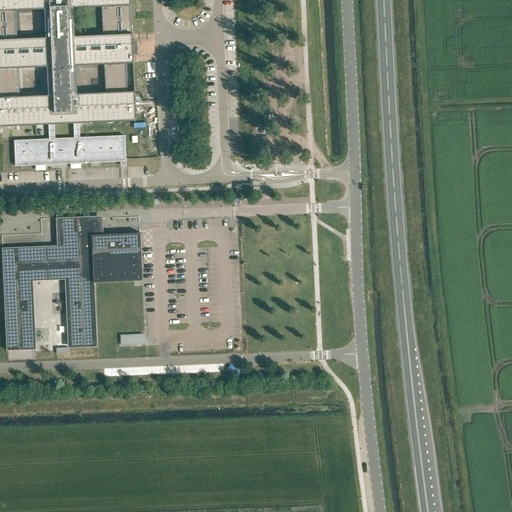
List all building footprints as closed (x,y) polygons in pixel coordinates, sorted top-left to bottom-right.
[(0,0),(0,126),(20,126),(48,124),(49,139),(14,141),(15,167),(127,162),(125,136),(80,138),(79,123),(136,121),(135,91),(127,91),(126,62),(133,62),(132,34),(130,0),(0,0)] [(252,184),(236,184),(236,193),(252,192),(252,184)] [(267,207),(267,197),(247,198),(247,208),(267,207)] [(142,281),(140,234),(100,235),(99,219),(81,220),(80,218),(58,219),(60,246),(3,249),(7,351),(32,350),(29,278),(68,276),(72,348),(97,347),(95,283),(142,281)] [(255,249),(244,250),(246,291),(257,290),(255,249)] [(144,334),(120,335),(121,345),(145,345),(144,334)]
